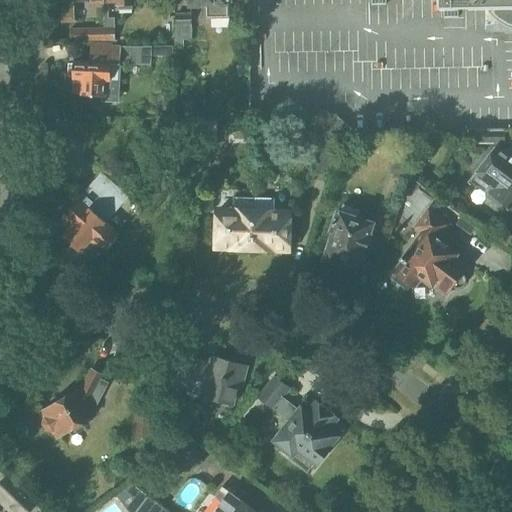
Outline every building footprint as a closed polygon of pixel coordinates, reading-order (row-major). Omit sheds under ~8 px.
[(104,4),(103,0),(60,0),(61,22),(77,22),(77,3),(90,3),(90,4),(104,4)] [(103,0),(104,4),(104,29),(105,45),(117,46),(117,42),(115,42),(115,18),(109,19),(109,4),(116,4),(116,6),(119,6),(119,10),(132,9),(132,5),(136,5),(136,3),(138,3),(138,0),(103,0)] [(229,0),(190,0),(190,9),(205,9),(205,20),(229,19),(229,0)] [(511,0),(440,0),(440,7),(442,7),(464,7),(483,6),(486,6),(487,6),(497,19),(505,24),(511,26),(511,0)] [(175,40),(175,47),(184,47),(184,40),(192,40),(191,13),(175,13),(176,40),(175,40)] [(90,42),(90,44),(105,45),(104,29),(71,30),(71,43),(90,42)] [(152,48),(117,46),(105,45),(90,44),(90,62),(74,61),(74,62),(69,62),(69,77),(73,78),(72,95),(80,95),(80,96),(106,97),(106,82),(111,82),(121,82),(122,64),(152,66),(152,57),(152,53),(152,48)] [(152,53),(152,57),(173,57),(174,47),(152,46),(152,48),(152,53)] [(235,116),(248,116),(247,105),(240,105),(235,109),(235,116)] [(335,116),(323,149),(339,155),(348,129),(335,116)] [(176,131),(187,131),(188,130),(187,118),(176,119),(176,131)] [(188,130),(187,131),(187,137),(188,142),(199,143),(213,142),(212,126),(199,126),(200,121),(189,121),(189,130),(188,130)] [(505,143),(505,132),(505,131),(477,131),(477,144),(505,143)] [(511,156),(498,146),(472,180),(511,211),(511,156)] [(418,156),(414,168),(422,171),(426,158),(418,156)] [(126,197),(102,176),(58,226),(71,237),(69,239),(88,256),(98,245),(103,249),(117,234),(103,223),(126,197)] [(252,249),(253,198),(233,197),(233,212),(219,211),(218,244),(234,245),(234,248),(252,249)] [(275,199),(253,198),(252,249),(271,250),(271,246),(288,247),(289,214),(275,213),(275,199)] [(338,263),(339,262),(360,270),(377,223),(359,216),(360,211),(344,205),(341,213),(337,212),(330,233),(334,234),(326,257),(325,259),(325,260),(326,262),(326,263),(327,264),(328,265),(329,266),(331,267),(332,267),(334,267),(335,266),(336,266),(337,265),(338,263)] [(413,288),(422,277),(446,296),(453,287),(455,288),(457,288),(458,288),(461,288),(462,287),(463,286),(465,283),(465,282),(466,280),(465,278),(464,275),(463,274),(470,265),(435,239),(447,222),(428,208),(414,227),(421,232),(403,257),(407,260),(397,275),(398,276),(395,280),(408,289),(410,286),(413,288)] [(220,367),(181,357),(173,386),(212,396),(212,399),(233,405),(238,387),(241,388),(247,367),(222,360),(220,367)] [(98,416),(95,411),(109,383),(103,380),(105,375),(91,368),(81,387),(39,412),(43,418),(41,425),(46,433),(53,435),(56,441),(70,433),(72,437),(85,429),(82,425),(98,416)] [(298,449),(302,452),(291,459),(306,471),(314,462),(317,464),(323,461),(329,454),(330,447),(341,432),(330,424),(336,416),(317,402),(312,409),(305,403),(299,411),(284,399),(291,390),(274,377),(258,398),(272,408),(272,407),(291,422),(275,441),(293,455),(298,449)] [(154,439),(157,408),(131,406),(128,437),(154,439)] [(169,450),(196,470),(210,452),(175,426),(164,441),(171,447),(169,450)] [(211,453),(221,461),(229,450),(219,442),(211,453)] [(11,477),(0,488),(0,500),(12,511),(21,511),(34,499),(11,477)] [(126,490),(144,502),(136,511),(168,511),(148,497),(133,485),(126,490)] [(256,511),(230,492),(214,511),(256,511)]
